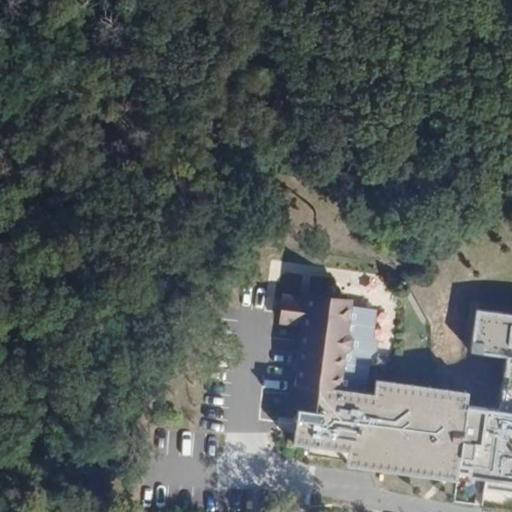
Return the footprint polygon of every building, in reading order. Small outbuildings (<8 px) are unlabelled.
[(432,38),(431,56),(436,56),(471,61),(473,42),(449,40),(432,38)] [(461,392),(373,386),(336,383),(343,300),(303,297),(302,302),(281,299),(279,324),(301,325),(300,358),(291,364),(291,374),(298,378),(296,444),(351,447),(365,448),(395,449),(394,457),(411,459),(413,451),(458,454),(461,392)] [(511,309),(474,304),(469,350),(503,354),(497,400),(511,402),(511,309)] [(376,370),(373,386),(461,392),(462,377),(376,370)] [(461,392),(458,454),(476,454),(480,393),(461,392)] [(351,447),(349,463),(363,464),(457,469),(458,454),(413,451),(411,459),(394,457),(395,449),(365,448),(351,447)]
